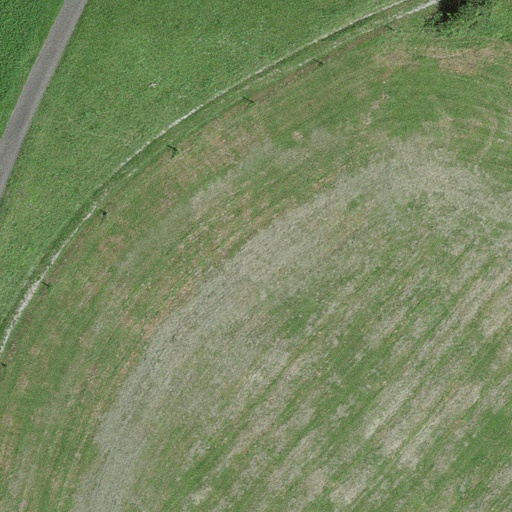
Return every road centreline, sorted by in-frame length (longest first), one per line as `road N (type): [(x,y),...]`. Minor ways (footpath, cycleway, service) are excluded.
road 1 (track): [(0,354),(59,243),(121,175),(203,111),(308,51),(422,0)]
road 2 (track): [(0,196),(79,0)]
